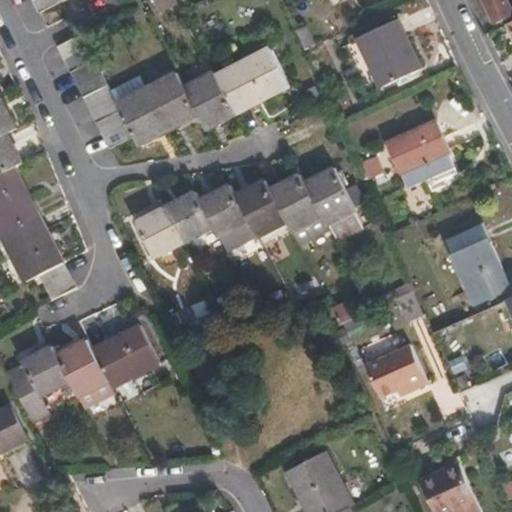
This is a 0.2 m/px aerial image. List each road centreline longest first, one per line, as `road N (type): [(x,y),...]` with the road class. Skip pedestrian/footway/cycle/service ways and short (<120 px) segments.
road 1 (residential): [(7,0),(95,175)]
road 2 (residential): [(251,511),(233,479),(129,482),(84,500)]
road 3 (residential): [(95,175),(118,284),(51,315)]
road 4 (residential): [(95,175),(230,158),(273,144)]
road 5 (residential): [(452,0),(511,128)]
